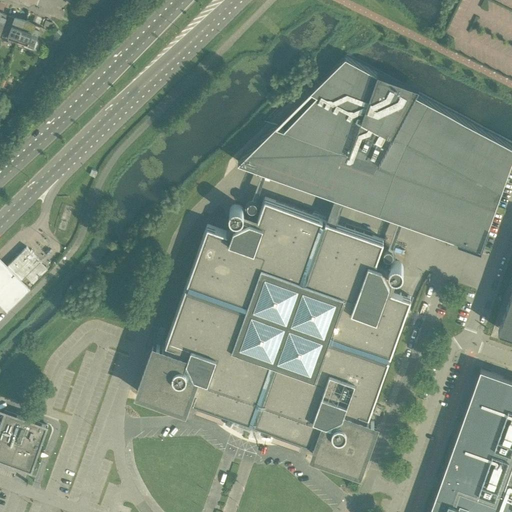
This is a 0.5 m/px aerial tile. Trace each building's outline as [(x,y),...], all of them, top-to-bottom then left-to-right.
[(18,40),(25,21),(9,15),(1,38),(9,41),(11,37),(18,40)] [(40,26),(25,21),(18,40),(25,42),(23,46),(32,49),(34,50),(35,50),(37,49),(38,48),(39,47),(39,46),(40,45),(40,44),(40,43),(40,42),(39,41),(39,40),(38,39),(37,39),(36,38),(40,26)] [(391,262),(390,262),(377,258),(383,239),(383,238),(336,221),(339,213),(344,199),(459,240),(479,247),(481,241),(507,169),(508,170),(511,158),(511,144),(357,61),(345,54),(310,89),(316,93),(283,127),(275,124),(238,161),(335,195),(329,210),(326,218),(266,196),(264,197),(258,215),(244,210),(244,209),(243,208),(242,207),(241,206),(241,205),(240,204),(238,204),(236,203),(235,204),(234,204),(233,204),(231,205),(230,207),(229,208),(229,210),(229,211),(229,212),(229,213),(230,214),(230,215),(231,216),(226,230),(208,223),(207,224),(186,281),(188,281),(187,285),(185,284),(165,341),(165,342),(166,343),(164,346),(154,343),(137,391),(185,408),(188,397),(192,399),(193,400),(230,413),(231,413),(232,413),(234,407),(240,411),(235,419),(241,423),(246,414),(248,415),(258,419),(260,419),(259,429),(265,430),(267,421),(274,422),(272,427),(272,428),(273,428),(310,442),(311,441),(315,443),(312,453),(359,470),(377,422),(366,418),(367,414),(368,414),(369,414),(389,357),(387,356),(388,353),(390,353),(410,297),(410,295),(391,289),(396,275),(398,275),(399,274),(400,274),(401,273),(402,272),(402,271),(403,270),(403,269),(403,267),(403,266),(403,265),(402,264),(402,263),(401,262),(400,261),(398,261),(397,260),(396,260),(395,260),(394,260),(392,261),(391,262)] [(33,282),(48,267),(45,264),(26,246),(7,265),(21,279),(26,274),(30,278),(33,282)] [(0,256),(0,301),(7,309),(30,287),(0,256)] [(511,288),(498,328),(511,333),(511,288)] [(165,329),(160,327),(157,335),(162,337),(165,329)] [(436,492),(428,511),(511,511),(511,377),(480,366),(441,478),(442,479),(437,492),(436,492)] [(382,406),(377,404),(374,413),(379,414),(382,406)] [(0,425),(0,457),(31,468),(47,424),(6,409),(0,425)]
